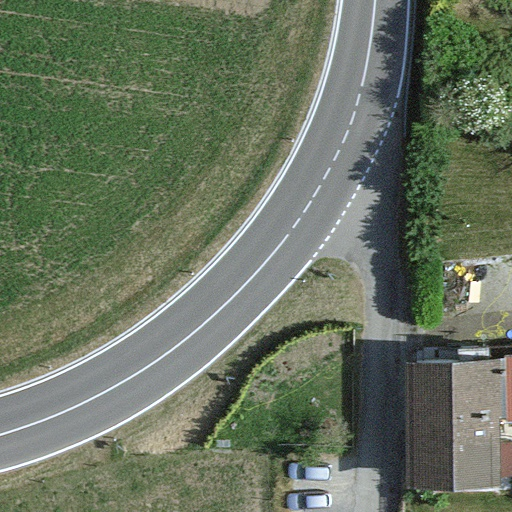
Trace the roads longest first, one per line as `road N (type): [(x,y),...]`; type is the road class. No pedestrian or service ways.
road 1 (secondary): [(0,431),(121,384),(199,333),(286,245),(351,108)]
road 2 (unclassified): [(351,108),(382,248),(368,511)]
